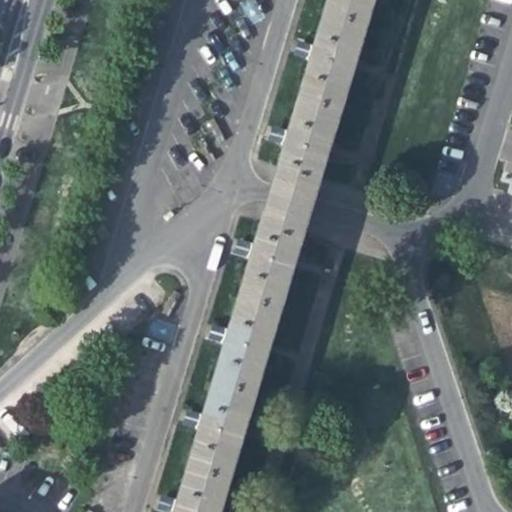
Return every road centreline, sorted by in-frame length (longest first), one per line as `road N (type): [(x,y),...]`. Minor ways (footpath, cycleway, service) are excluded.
road 1 (residential): [(122,511),(231,186)]
road 2 (residential): [(231,186),(0,380)]
road 3 (residential): [(231,186),(283,0)]
